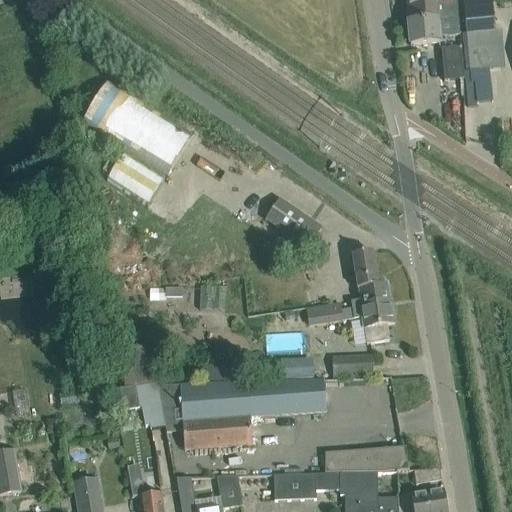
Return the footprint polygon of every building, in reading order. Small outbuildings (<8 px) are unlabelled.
[(441,3),(440,0),(405,0),(408,25),(458,20),(456,2),(441,3)] [(501,70),(497,32),(495,32),(492,8),(463,11),(471,84),(464,85),(466,107),(476,107),(476,105),(492,103),(489,71),(501,70)] [(460,38),(458,20),(408,25),(410,47),(439,44),(439,40),(460,38)] [(441,51),(444,83),(464,81),(461,48),(441,51)] [(194,136),(109,82),(82,123),(167,178),(194,136)] [(125,154),(107,183),(147,209),(166,180),(125,154)] [(62,203),(56,183),(26,192),(33,212),(62,203)] [(280,201),(266,222),(306,249),(320,229),(280,201)] [(391,304),(388,285),(384,286),(379,277),(376,278),(372,254),(352,257),(359,301),(351,303),(351,308),(361,307),(361,308),(391,304)] [(207,291),(206,317),(221,318),(222,292),(207,291)] [(394,326),(391,304),(361,308),(361,307),(351,308),(351,310),(341,311),(340,304),(306,309),(308,328),(361,319),(363,332),(364,331),(367,347),(389,343),(386,327),(394,326)] [(121,333),(121,343),(140,343),(140,333),(121,333)] [(165,428),(157,387),(157,385),(155,385),(148,346),(119,351),(126,390),(115,392),(119,414),(141,409),(145,428),(150,427),(151,431),(165,428)] [(373,378),(373,355),(332,356),(333,379),(373,378)] [(326,413),(324,382),(157,387),(165,428),(166,434),(183,433),(185,452),(252,447),(250,419),(326,413)] [(119,450),(117,440),(106,442),(108,452),(119,450)] [(378,451),(325,455),(325,475),(380,474),(408,472),(404,449),(403,449),(402,449),(378,451)] [(14,451),(0,453),(0,496),(20,493),(14,451)] [(441,483),(439,471),(414,473),(416,487),(441,483)] [(325,475),(273,477),(274,503),(316,502),(316,494),(340,493),(340,498),(345,498),(344,511),(378,511),(378,475),(340,475),(325,476),(325,475)] [(386,477),(386,490),(400,490),(399,477),(386,477)] [(163,511),(161,495),(143,497),(139,478),(129,480),(132,500),(139,498),(140,511),(163,511)] [(191,480),(176,480),(181,511),(223,511),(243,508),(239,478),(216,479),(220,500),(221,511),(214,511),(195,511),(194,504),(191,480)] [(103,511),(98,479),(73,483),(77,511),(103,511)] [(411,498),(413,511),(445,511),(442,493),(411,498)]
